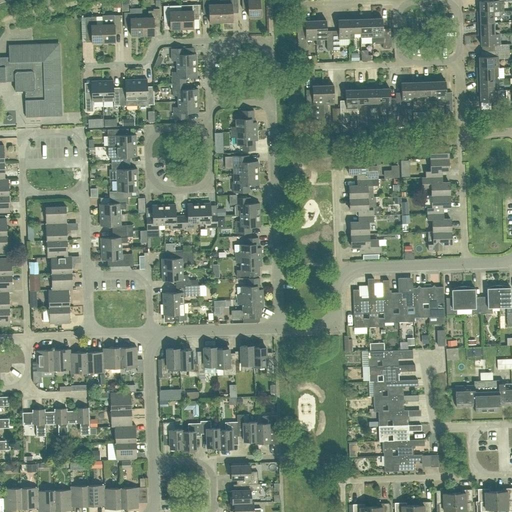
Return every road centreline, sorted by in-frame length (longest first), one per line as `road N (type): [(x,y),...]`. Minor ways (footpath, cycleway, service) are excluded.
road 1 (residential): [(279,328),(271,92)]
road 2 (residential): [(209,126),(153,131),(149,175),(161,190),(200,189),(211,173)]
road 3 (residential): [(85,192),(77,130),(23,136),(22,193)]
road 4 (residential): [(22,193),(27,337)]
road 5 (residential): [(208,41),(157,43),(145,64),(87,66)]
road 6 (residential): [(481,469),(474,476),(354,480)]
road 7 (residential): [(152,462),(149,355),(157,339)]
road 8 (residential): [(157,339),(177,331),(279,328)]
road 9 (residential): [(345,274),(464,263)]
